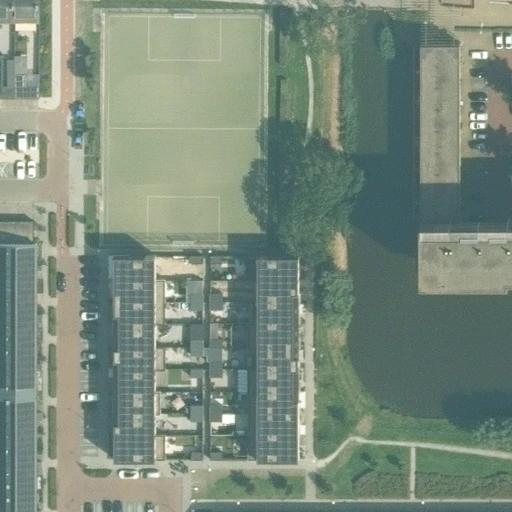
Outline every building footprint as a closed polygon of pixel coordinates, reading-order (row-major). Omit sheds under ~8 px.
[(0,0),(0,21),(14,21),(13,0),(0,0)] [(38,21),(38,0),(13,0),(14,21),(38,21)] [(420,43),(420,275),(511,274),(511,218),(497,218),(460,218),(460,43),(420,43)] [(1,56),(0,56),(0,98),(13,99),(13,87),(1,87),(1,56)] [(26,75),(13,75),(13,87),(13,99),(28,99),(39,99),(39,97),(39,87),(26,87),(26,75)] [(19,245),(19,221),(8,221),(8,245),(19,245)] [(33,245),(33,221),(19,221),(19,245),(33,245)] [(0,269),(35,270),(35,245),(33,245),(19,245),(8,245),(0,244),(0,269)] [(154,255),(114,255),(114,280),(154,280),(155,280),(155,279),(155,255),(154,255)] [(202,255),(190,255),(190,263),(202,263),(202,255)] [(221,255),(209,255),(209,263),(221,263),(221,255)] [(298,255),(246,255),(246,280),(257,280),(298,280),(298,255)] [(0,293),(35,294),(35,270),(0,269),(0,293)] [(154,280),(114,280),(114,302),(165,301),(165,279),(155,279),(155,280),(154,280)] [(298,280),(257,280),(257,300),(257,301),(298,301),(298,280)] [(0,318),(35,318),(35,294),(0,293),(0,318)] [(202,294),(190,294),(190,302),(202,302),(202,294)] [(221,294),(209,294),(209,302),(221,302),(221,294)] [(257,300),(252,300),(252,322),(252,323),(298,323),(298,301),(257,301),(257,300)] [(165,301),(114,302),(114,323),(155,323),(155,324),(165,324),(165,301)] [(202,302),(190,302),(190,310),(202,310),(202,302)] [(221,302),(209,302),(209,310),(221,310),(221,302)] [(0,343),(35,343),(35,318),(0,318),(0,343)] [(252,322),(247,322),(247,348),(257,348),(257,347),(298,347),(298,323),(252,323),(252,322)] [(155,323),(114,323),(114,347),(155,347),(155,346),(155,324),(155,323)] [(202,339),(190,339),(190,347),(202,347),(202,339)] [(221,339),(209,339),(209,347),(221,347),(221,339)] [(0,366),(35,367),(35,343),(0,343),(0,366)] [(155,347),(114,347),(114,369),(155,369),(155,370),(165,370),(165,346),(155,346),(155,347)] [(202,347),(190,347),(190,355),(202,355),(202,347)] [(298,347),(257,347),(257,348),(257,368),(257,369),(298,369),(298,347)] [(221,361),(209,361),(209,369),(221,369),(221,361)] [(0,391),(35,391),(35,367),(0,366),(0,391)] [(257,368),(247,368),(247,392),(298,392),(298,369),(257,369),(257,368)] [(155,369),(114,369),(114,392),(155,392),(155,391),(155,370),(155,369)] [(202,369),(190,369),(190,377),(202,377),(202,369)] [(221,369),(209,369),(209,377),(221,377),(221,369)] [(0,415),(34,416),(35,391),(0,391),(0,415)] [(155,392),(114,392),(114,413),(155,413),(155,414),(160,414),(160,391),(155,391),(155,392)] [(298,392),(247,392),(247,413),(298,413),(298,392)] [(202,405),(190,405),(190,413),(202,413),(202,405)] [(221,405),(209,405),(209,413),(221,413),(221,405)] [(155,413),(114,413),(114,435),(155,435),(155,434),(155,414),(155,413)] [(202,413),(190,413),(190,421),(202,421),(202,413)] [(221,413),(209,413),(209,421),(221,421),(221,413)] [(298,413),(247,413),(247,435),(298,435),(298,413)] [(0,440),(34,441),(34,416),(0,415),(0,440)] [(155,435),(114,435),(114,460),(165,460),(165,434),(155,434),(155,435)] [(298,435),(247,435),(247,460),(298,460),(298,435)] [(0,464),(34,465),(34,441),(0,440),(0,464)] [(202,452),(190,452),(190,460),(202,460),(202,452)] [(221,452),(209,452),(209,460),(221,460),(221,452)] [(0,489),(34,489),(34,465),(0,464),(0,489)] [(0,511),(34,511),(34,489),(0,489),(0,511)]
